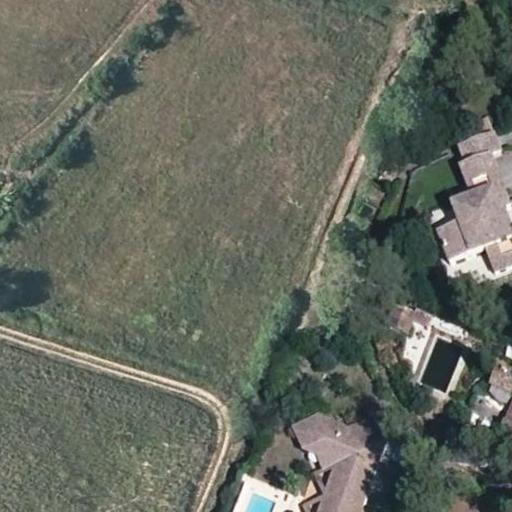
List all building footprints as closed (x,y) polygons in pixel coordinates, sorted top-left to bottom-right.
[(511,223),(506,210),(511,207),(511,199),(493,156),(503,151),(496,134),(456,151),(464,168),(460,171),(474,203),(426,224),(456,292),(511,267),(511,223)] [(511,371),(500,368),(492,390),(511,398),(511,407),(498,443),(487,437),(448,434),(447,467),(511,472),(511,371)] [(350,435),(366,426),(362,419),(346,428),(350,435)] [(310,440),(325,444),(337,467),(338,468),(322,511),(351,511),(365,505),(386,445),(374,422),(366,426),(350,435),(348,433),(317,422),(312,424),(308,434),(310,440)] [(325,444),(310,440),(305,455),(337,467),(325,444)]
